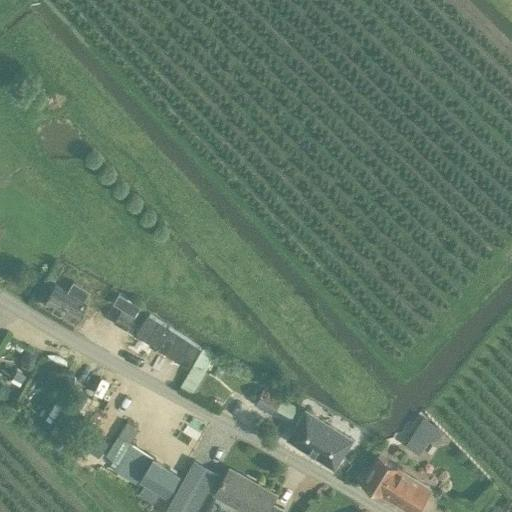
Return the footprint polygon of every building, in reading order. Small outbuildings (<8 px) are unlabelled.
[(55,283),(44,302),(75,320),(76,320),(82,323),(87,315),(80,311),(86,301),(84,300),(90,289),(73,280),(67,290),(55,283)] [(118,294),(113,303),(122,308),(135,315),(141,305),(119,292),(118,294)] [(127,328),(135,315),(122,308),(114,320),(127,328)] [(188,367),(201,346),(150,313),(137,334),(188,367)] [(203,347),(195,361),(206,368),(214,353),(203,347)] [(217,361),(203,394),(213,399),(228,366),(217,361)] [(273,413),(282,397),(251,379),(241,395),(273,413)] [(288,421),(297,405),(282,397),(273,413),(288,421)] [(307,408),(289,437),(334,465),(352,437),(307,408)] [(63,413),(52,430),(64,438),(75,420),(63,413)] [(429,420),(424,417),(407,442),(419,450),(427,437),(420,432),(429,420)] [(429,420),(420,432),(427,437),(435,436),(436,436),(441,428),(440,428),(429,420)] [(379,454),(362,481),(380,493),(381,491),(410,510),(417,499),(420,501),(430,486),(402,469),(398,466),(379,454)] [(168,493),(180,473),(153,455),(140,476),(168,493)] [(192,464),(165,511),(194,511),(214,477),(192,464)] [(230,466),(215,492),(251,511),(281,511),(284,507),(272,500),(276,492),(230,466)] [(145,483),(139,492),(149,499),(155,489),(145,483)]
